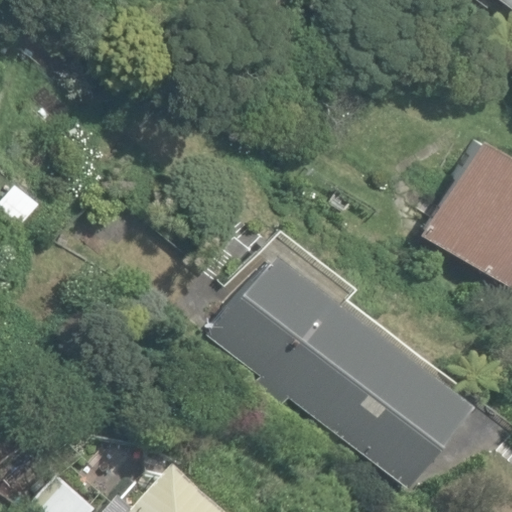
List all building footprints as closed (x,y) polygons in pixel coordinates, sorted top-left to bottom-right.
[(511,0),(496,0),(511,12),(511,0)] [(511,283),(511,151),(472,129),(415,228),(511,283)] [(9,173),(0,184),(0,217),(15,230),(41,199),(9,173)] [(284,393),(403,483),(467,400),(264,245),(200,329),(254,371),(248,379),(277,402),(284,393)] [(214,511),(165,468),(127,510),(112,496),(98,511),(214,511)] [(20,511),(21,511),(89,511),(91,511),(54,475),(20,511)]
